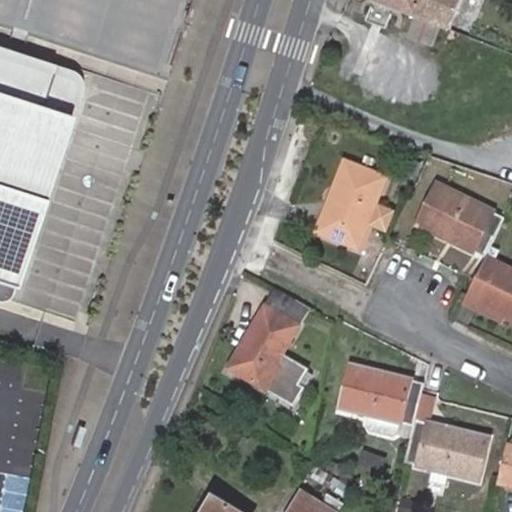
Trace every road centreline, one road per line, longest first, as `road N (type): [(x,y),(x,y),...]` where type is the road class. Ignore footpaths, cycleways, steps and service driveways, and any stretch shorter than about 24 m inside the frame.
road 1 (tertiary): [(115,511),(232,229),(307,0)]
road 2 (tertiary): [(258,0),(169,271),(77,511)]
road 3 (residential): [(396,312),(511,364)]
